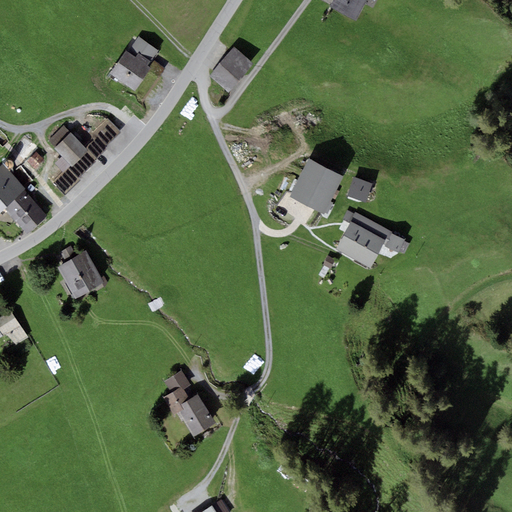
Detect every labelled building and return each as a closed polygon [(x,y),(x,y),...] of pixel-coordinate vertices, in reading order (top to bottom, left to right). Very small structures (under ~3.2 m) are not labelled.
[(356,21),(366,0),(333,0),(330,7),(356,21)] [(138,54),(150,62),(158,50),(138,36),(130,48),(138,54)] [(209,76),(228,93),(253,63),(235,47),(209,76)] [(125,50),(109,73),(136,91),(151,68),(147,66),(135,57),(125,50)] [(135,57),(147,66),(150,62),(138,54),(135,57)] [(56,147),(71,133),(64,126),(49,141),(56,147)] [(88,151),(71,133),(56,147),(54,149),(72,167),(88,151)] [(36,151),(27,161),(36,168),(44,159),(36,151)] [(324,215),(344,177),(309,159),(290,197),(324,215)] [(0,168),(0,212),(4,209),(24,191),(26,190),(4,165),(0,168)] [(373,184),(353,177),(347,196),(366,202),(373,184)] [(47,216),(24,191),(4,209),(27,234),(47,216)] [(350,222),(355,214),(347,210),(343,218),(350,222)] [(392,232),(356,212),(355,214),(350,222),(335,249),(370,268),(384,245),(391,234),(392,232)] [(405,242),(391,234),(384,245),(398,253),(405,242)] [(104,284),(85,251),(76,256),(70,247),(60,252),(66,262),(57,267),(75,300),(104,284)] [(0,317),(0,333),(2,337),(7,334),(15,346),(28,337),(11,311),(0,317)] [(171,392),(181,387),(183,390),(190,385),(189,382),(182,371),(174,375),(164,381),(171,392)] [(171,392),(163,398),(174,415),(177,414),(174,409),(189,400),(183,390),(181,387),(171,392)] [(216,423),(197,395),(189,400),(174,409),(177,414),(193,438),(216,423)] [(228,511),(221,500),(212,506),(216,511),(228,511)]
